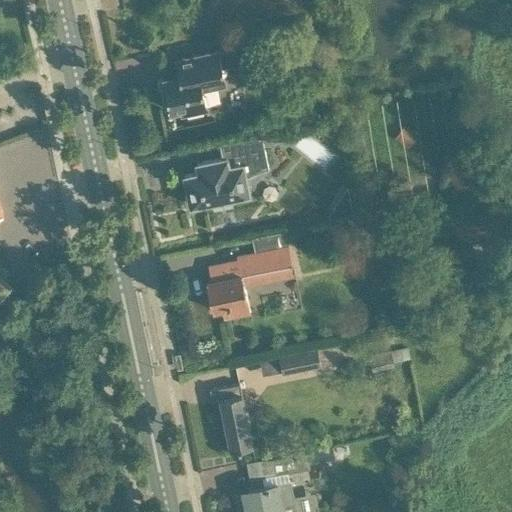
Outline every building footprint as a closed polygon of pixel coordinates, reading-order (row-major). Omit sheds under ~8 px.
[(261,36),(242,40),(245,56),(264,52),(261,36)] [(175,109),(176,115),(213,107),(215,115),(242,109),(235,76),(232,76),(231,71),(239,70),(234,46),(176,58),(179,74),(164,77),(166,90),(161,90),(165,108),(170,107),(171,110),(175,109)] [(409,147),(419,133),(404,123),(394,137),(409,147)] [(263,139),(270,137),(268,131),(262,132),(237,137),(237,139),(240,138),(243,154),(240,154),(242,162),(229,165),(229,164),(227,156),(223,157),(197,162),(198,163),(199,171),(185,174),(191,204),(215,199),(217,201),(220,203),(226,201),(229,199),(230,196),(250,192),(246,176),(269,167),(263,139)] [(493,195),(490,180),(451,188),(454,204),(493,195)] [(460,243),(487,237),(483,219),(456,224),(460,243)] [(255,270),(292,262),(288,244),(255,251),(237,255),(238,258),(208,264),(211,279),(207,280),(213,309),(222,307),(224,316),(244,312),(250,311),(245,284),(258,281),(255,270)] [(382,344),(394,342),(392,332),(380,335),(382,344)] [(283,373),(322,365),(318,346),(279,354),(279,355),(282,371),(283,373)] [(369,355),(372,371),(395,366),(394,360),(410,356),(408,346),(369,355)] [(231,449),(250,445),(253,444),(240,382),(210,388),(213,400),(220,398),(231,449)] [(288,472),(319,465),(316,449),(272,458),(276,475),(288,472)] [(248,511),(297,511),(291,479),(289,479),(277,482),(269,484),(252,487),(249,488),(252,502),(247,504),(248,511)]
